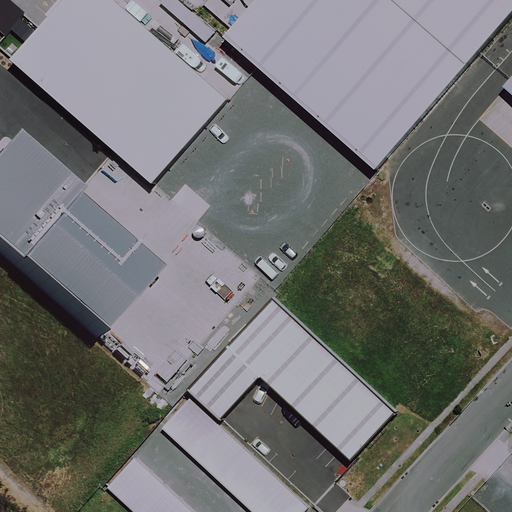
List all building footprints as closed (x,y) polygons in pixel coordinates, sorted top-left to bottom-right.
[(119,0),(66,0),(16,58),(157,182),(230,96),(119,0)] [(511,0),(253,0),(226,31),(378,163),(511,9),(511,0)] [(28,131),(0,162),(0,244),(101,334),(170,257),(28,131)] [(286,292),(204,378),(233,406),(267,370),(359,457),(407,407),(286,292)] [(199,404),(169,437),(248,511),(306,511),(310,508),(199,404)] [(207,511),(151,459),(120,491),(142,511),(207,511)]
